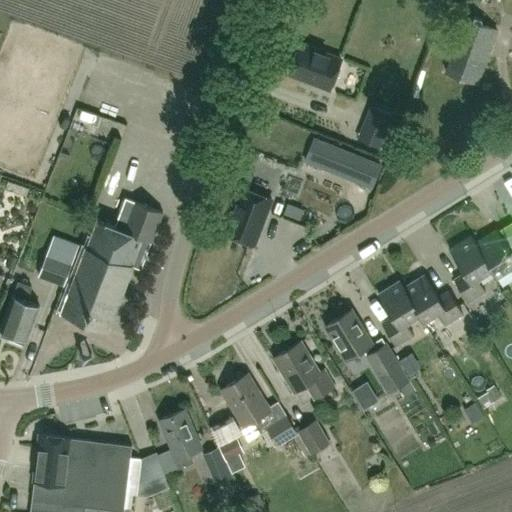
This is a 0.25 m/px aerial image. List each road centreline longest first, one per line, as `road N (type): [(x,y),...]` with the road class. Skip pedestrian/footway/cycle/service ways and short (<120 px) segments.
road 1 (tertiary): [(178,347),(511,148)]
road 2 (residential): [(178,347),(167,316),(169,287),(267,0)]
road 3 (tertiary): [(11,399),(98,384),(178,347)]
